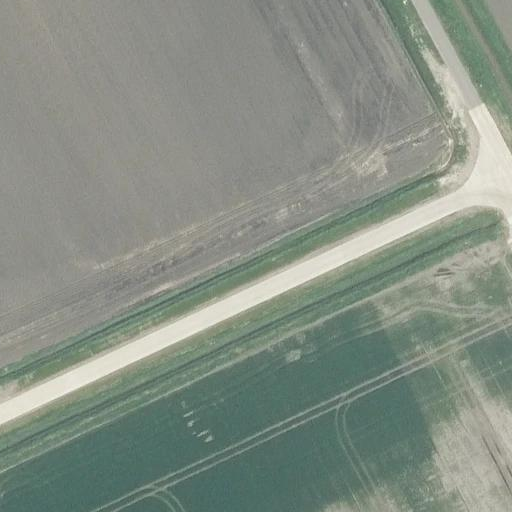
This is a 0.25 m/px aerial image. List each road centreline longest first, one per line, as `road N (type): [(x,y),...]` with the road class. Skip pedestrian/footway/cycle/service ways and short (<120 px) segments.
road 1 (unclassified): [(0,412),(509,174)]
road 2 (unclassified): [(509,174),(416,0)]
